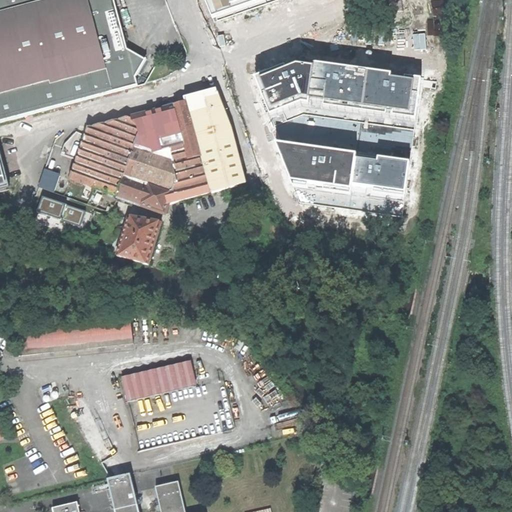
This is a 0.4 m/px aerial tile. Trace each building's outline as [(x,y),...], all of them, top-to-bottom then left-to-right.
[(0,0),(0,122),(138,86),(136,78),(146,59),(127,50),(113,0),(0,0)] [(208,0),(216,21),(278,0),(208,0)] [(297,65),(257,80),(274,124),(303,113),(412,128),(419,81),(297,65)] [(231,129),(216,90),(195,96),(185,99),(186,102),(79,131),(65,144),(62,154),(77,160),(70,180),(94,189),(95,188),(106,192),(141,204),(141,205),(150,208),(165,213),(168,204),(246,183),(231,129)] [(303,113),(274,124),(277,144),(411,162),(412,128),(303,113)] [(0,142),(0,192),(14,189),(0,142)] [(411,162),(277,144),(295,187),(405,202),(411,162)] [(41,187),(57,192),(62,174),(46,169),(41,187)] [(45,197),(41,213),(82,225),(87,210),(45,197)] [(114,262),(147,271),(160,225),(145,220),(128,215),(114,262)] [(77,236),(87,240),(90,230),(86,228),(85,229),(79,227),(77,236)] [(206,272),(208,271),(210,273),(218,268),(213,258),(204,263),(206,266),(204,268),(206,272)] [(130,316),(15,328),(18,355),(133,342),(130,316)] [(195,362),(124,375),(128,400),(199,387),(195,362)] [(85,412),(76,417),(81,427),(91,421),(85,412)] [(270,478),(274,494),(287,490),(288,493),(294,491),(293,489),(300,487),(301,493),(308,491),(303,471),(297,473),(296,467),(278,472),(277,468),(280,468),(278,463),(276,464),(274,457),(284,454),(283,448),(264,452),(266,459),(254,462),(258,480),(270,478)] [(115,457),(103,463),(109,475),(121,469),(115,457)] [(185,511),(179,483),(154,489),(159,511),(137,511),(130,476),(107,481),(113,511),(185,511)] [(79,511),(78,503),(54,508),(54,511),(79,511)]
